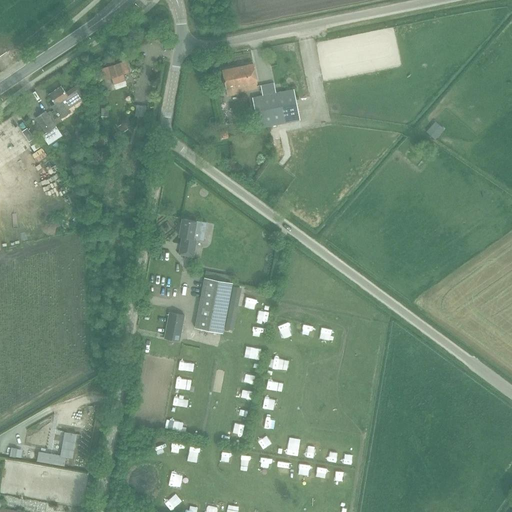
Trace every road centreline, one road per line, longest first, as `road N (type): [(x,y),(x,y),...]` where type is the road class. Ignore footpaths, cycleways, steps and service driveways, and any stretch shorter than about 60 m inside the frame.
road 1 (unclassified): [(511,392),(163,134)]
road 2 (unclassified): [(97,511),(163,134)]
road 3 (unclassified): [(181,45),(446,0)]
road 4 (tertiary): [(0,89),(109,13)]
